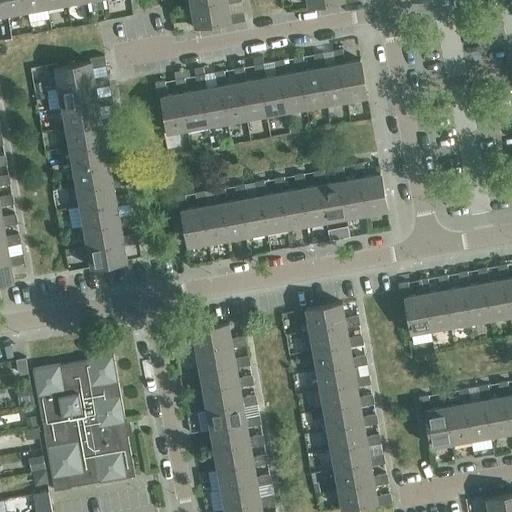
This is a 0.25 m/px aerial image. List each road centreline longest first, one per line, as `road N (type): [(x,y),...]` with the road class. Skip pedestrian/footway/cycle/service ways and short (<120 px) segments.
road 1 (residential): [(145,298),(436,240)]
road 2 (residential): [(436,240),(389,0)]
road 3 (residential): [(182,511),(145,298)]
road 4 (residential): [(0,324),(145,298)]
